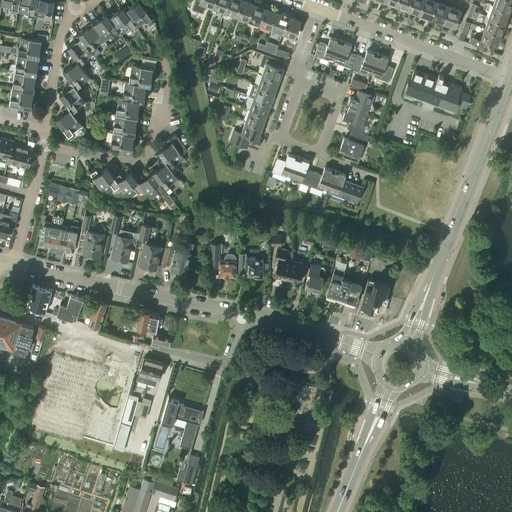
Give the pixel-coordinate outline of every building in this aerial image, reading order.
[(17,10),(18,0),(1,0),(0,7),(17,10)] [(34,15),(36,0),(18,0),(17,10),(17,13),(34,15)] [(36,0),(34,15),(33,18),(51,21),(53,0),(36,0)] [(123,9),(134,25),(136,28),(145,21),(149,26),(154,23),(137,0),(129,6),(129,5),(123,9)] [(194,0),(191,8),(203,13),(205,5),(212,7),(214,0),(194,0)] [(223,12),(227,0),(214,0),(212,7),(223,12)] [(235,16),(240,0),(227,0),(223,12),(235,16)] [(247,20),(253,3),(244,0),(240,0),(235,16),(247,20)] [(407,11),(410,0),(397,0),(395,6),(407,11)] [(418,15),(423,0),(410,0),(407,11),(418,15)] [(430,19),(436,2),(430,0),(423,0),(418,15),(430,19)] [(509,12),(511,0),(494,0),(492,6),(509,12)] [(442,23),(448,6),(436,2),(430,19),(442,23)] [(259,25),(265,7),(253,3),(247,20),(259,25)] [(448,6),(442,23),(454,28),(460,11),(448,6)] [(505,23),(509,12),(492,6),(488,17),(505,23)] [(134,25),(123,9),(122,7),(114,13),(113,12),(107,16),(118,31),(121,35),(134,25)] [(270,29),(276,12),(265,7),(259,25),(270,29)] [(282,33),(288,16),(276,12),(270,29),(282,33)] [(118,31),(107,16),(106,14),(98,20),(97,18),(90,23),(104,42),(118,31)] [(288,16),(282,33),(294,37),(300,20),(288,16)] [(500,35),(505,23),(488,17),(484,29),(500,35)] [(464,21),(460,33),(465,35),(469,23),(464,21)] [(96,47),(104,42),(90,23),(86,26),(87,28),(78,34),(93,54),(94,56),(100,53),(96,47)] [(491,45),(494,46),(496,47),(500,35),(484,29),(480,39),(474,36),(471,43),(489,49),(491,45)] [(79,64),(93,54),(78,34),(73,37),(75,41),(66,47),(74,58),(74,57),(79,64)] [(333,60),(340,40),(330,36),(327,44),(319,41),(314,55),(328,60),(328,58),(333,60)] [(17,54),(39,58),(40,48),(42,48),(43,41),(19,37),(17,54)] [(350,68),(355,54),(348,51),(351,44),(340,40),(333,60),(338,61),(337,63),(350,68)] [(199,46),(194,47),(196,55),(202,57),(205,48),(199,46)] [(217,48),(213,58),(219,60),(223,50),(217,48)] [(275,54),(287,58),(289,52),(277,48),(275,54)] [(369,73),(377,53),(366,49),(363,57),(355,54),(350,68),(364,73),(365,71),(369,73)] [(121,50),(115,55),(120,62),(126,57),(121,50)] [(310,69),(315,55),(314,55),(310,53),(305,68),(310,69)] [(377,53),(369,73),(374,75),(373,76),(387,82),(393,67),(384,65),(387,57),(377,53)] [(40,58),(39,58),(17,54),(14,71),(36,74),(37,64),(39,65),(40,58)] [(263,54),(259,65),(264,67),(262,74),(279,80),(283,68),(274,65),(276,59),(263,54)] [(89,78),(79,64),(74,57),(74,58),(69,61),(71,65),(62,71),(70,81),(75,88),(76,88),(89,78)] [(128,82),(148,85),(150,86),(151,75),(153,76),(154,69),(131,65),(128,82)] [(413,93),(430,100),(438,78),(437,78),(414,69),(410,82),(408,81),(403,94),(404,94),(411,96),(413,93)] [(37,75),(36,74),(14,71),(12,88),(33,91),(35,81),(36,81),(37,75)] [(438,78),(430,100),(447,106),(446,108),(455,111),(457,104),(465,107),(470,94),(460,90),(462,87),(448,82),(448,83),(441,81),(443,75),(439,73),(437,78),(438,78)] [(262,74),(258,86),(275,92),(279,80),(262,74)] [(86,102),(76,88),(75,88),(70,81),(65,85),(67,88),(58,94),(66,105),(66,104),(72,112),(72,111),(86,102)] [(148,85),(128,82),(125,81),(122,98),(141,101),(143,101),(145,91),(147,92),(148,85)] [(210,81),(207,89),(217,92),(219,85),(210,81)] [(252,84),(248,95),(253,97),(270,103),(275,92),(258,86),(252,84)] [(100,87),(99,94),(107,95),(108,88),(100,87)] [(35,92),(33,91),(12,88),(9,105),(31,108),(32,98),(34,98),(35,92)] [(345,107),(365,114),(367,110),(369,110),(374,96),(360,91),(357,99),(349,96),(345,107)] [(122,98),(118,97),(115,114),(137,118),(138,107),(140,108),(141,101),(122,98)] [(253,97),(249,109),(266,115),(270,103),(253,97)] [(82,125),(72,111),(72,112),(66,104),(66,105),(61,108),(63,111),(55,118),(68,136),(82,125)] [(364,119),(365,114),(345,107),(341,117),(349,120),(346,128),(351,130),(360,133),(365,120),(364,119)] [(249,109),(245,121),(262,127),(266,115),(249,109)] [(139,118),(137,118),(115,114),(113,131),(134,134),(136,124),(137,124),(139,118)] [(233,130),(229,141),(246,148),(251,136),(257,138),(262,127),(245,121),(240,133),(233,130)] [(368,136),(360,133),(351,130),(347,139),(343,137),(339,148),(343,150),(340,156),(357,162),(359,155),(360,150),(362,151),(368,136)] [(136,135),(134,134),(113,131),(110,148),(131,151),(133,141),(135,141),(136,135)] [(157,151),(163,159),(163,158),(170,169),(171,168),(184,158),(181,154),(187,150),(174,133),(163,141),(166,145),(157,151)] [(0,161),(7,163),(13,140),(3,138),(0,148),(0,161)] [(17,166),(22,147),(13,144),(14,140),(13,140),(7,163),(17,166)] [(22,147),(17,166),(28,168),(32,149),(22,147)] [(290,177),(298,157),(287,154),(284,161),(276,158),(271,172),(285,177),(286,176),(290,177)] [(308,186),(313,172),(305,169),(308,161),(298,157),(290,177),(295,179),(294,181),(308,186)] [(178,179),(171,168),(170,169),(163,158),(163,159),(157,162),(160,165),(151,172),(164,189),(178,179)] [(114,177),(106,166),(97,173),(95,169),(89,174),(105,194),(119,184),(114,177)] [(327,191),(335,171),(324,167),(321,175),(313,172),(308,186),(322,191),(322,189),(327,191)] [(135,178),(130,170),(121,176),(119,173),(114,177),(119,184),(129,198),(142,188),(143,188),(135,178)] [(335,171),(327,191),(332,192),(331,194),(356,204),(362,189),(342,182),(345,175),(335,171)] [(143,188),(142,188),(150,200),(160,193),(163,198),(168,194),(164,189),(151,172),(143,177),(141,174),(135,178),(143,188)] [(20,179),(19,186),(23,187),(26,188),(28,181),(24,181),(20,179)] [(51,182),(47,195),(57,197),(56,199),(63,201),(67,202),(70,186),(51,182)] [(70,186),(67,202),(76,204),(77,199),(80,189),(70,186)] [(80,189),(77,199),(86,201),(88,191),(80,189)] [(0,218),(0,219),(0,238),(5,239),(8,228),(14,229),(18,214),(20,207),(19,207),(12,205),(10,212),(10,214),(2,212),(0,218)] [(198,211),(198,222),(208,222),(208,212),(198,211)] [(90,215),(84,214),(82,228),(88,229),(90,215)] [(110,232),(116,233),(119,216),(114,215),(110,232)] [(39,245),(47,247),(51,231),(48,231),(50,221),(44,220),(43,222),(39,245)] [(59,232),(61,226),(61,225),(52,223),(52,222),(50,221),(48,231),(51,231),(47,247),(49,247),(48,249),(55,251),(59,232)] [(149,226),(141,224),(138,240),(146,242),(149,226)] [(68,235),(64,250),(73,252),(78,227),(71,225),(71,228),(70,228),(69,235),(68,235)] [(69,235),(70,228),(61,226),(59,232),(55,251),(62,252),(63,250),(64,250),(68,235),(69,235)] [(87,231),(82,254),(99,258),(104,235),(87,231)] [(132,238),(115,235),(111,258),(127,261),(132,238)] [(286,279),(290,260),(283,259),(286,250),(279,248),(279,246),(280,246),(280,236),(271,235),(270,245),(277,246),(274,259),(277,260),(273,276),(286,279)] [(304,242),(312,244),(314,237),(306,235),(304,242)] [(323,237),(321,247),(327,248),(336,250),(338,241),(329,239),(323,237)] [(336,250),(336,252),(340,253),(342,248),(350,251),(352,245),(338,241),(336,250)] [(219,264),(218,274),(218,276),(236,277),(236,260),(236,257),(235,254),(232,252),(228,252),(226,254),(224,256),(224,260),(220,259),(220,243),(210,242),(210,262),(213,262),(213,264),(219,264)] [(161,247),(144,243),(138,267),(155,270),(161,247)] [(350,251),(348,256),(359,259),(359,258),(362,247),(352,245),(350,251)] [(163,260),(162,263),(169,265),(169,264),(171,252),(173,247),(166,246),(163,260)] [(362,247),(359,258),(370,261),(373,249),(362,246),(362,247)] [(171,252),(169,264),(171,264),(170,269),(186,272),(190,252),(174,249),(173,253),(171,252)] [(238,263),(237,272),(244,273),(243,275),(253,276),(255,278),(260,278),(262,276),(263,260),(254,260),(254,258),(246,257),(246,252),(239,252),(238,263)] [(290,260),(286,279),(298,282),(303,263),(290,260)] [(322,283),(324,274),(325,267),(310,263),(308,270),(304,287),(318,290),(320,282),(322,283)] [(342,277),(344,272),(334,268),(326,293),(335,297),(342,277)] [(351,281),(342,277),(335,297),(345,300),(351,281)] [(360,307),(360,309),(362,311),(365,312),(368,313),(371,314),(374,314),(377,313),(377,311),(378,311),(381,298),(384,299),(384,298),(385,298),(388,284),(367,278),(359,306),(360,307)] [(351,281),(345,300),(354,303),(361,284),(351,281)] [(21,303),(22,303),(26,305),(26,306),(45,312),(52,291),(33,285),(28,298),(23,297),(21,303)] [(67,305),(61,303),(59,309),(57,314),(75,321),(83,298),(71,294),(67,305)] [(89,315),(90,316),(88,324),(91,325),(98,327),(107,303),(95,299),(91,310),(89,310),(88,313),(89,315)] [(140,309),(136,329),(155,332),(159,314),(149,312),(149,311),(140,309)] [(0,340),(11,344),(9,350),(24,355),(26,349),(27,349),(32,334),(30,333),(33,326),(19,321),(0,314),(0,340)] [(39,325),(35,336),(38,337),(42,339),(46,327),(39,325)] [(154,333),(151,344),(159,346),(159,343),(169,345),(171,337),(161,335),(154,333)] [(59,348),(56,347),(45,383),(54,386),(51,393),(54,394),(52,400),(50,399),(47,408),(50,408),(48,414),(45,413),(43,422),(45,423),(43,428),(41,428),(40,429),(64,436),(83,375),(96,379),(101,361),(98,360),(101,354),(61,341),(59,348)] [(147,383),(153,360),(143,357),(138,372),(137,380),(147,383)] [(153,360),(147,383),(154,385),(156,378),(159,378),(163,363),(153,360)] [(290,377),(289,377),(278,374),(275,384),(299,390),(302,380),(301,380),(301,379),(291,376),(290,377)] [(168,396),(160,424),(171,427),(174,416),(187,420),(179,445),(180,445),(190,448),(192,441),(197,423),(199,424),(203,410),(178,403),(179,401),(168,398),(169,396),(168,396)] [(129,397),(122,421),(130,423),(133,414),(139,416),(145,417),(149,404),(142,403),(141,402),(142,401),(138,400),(129,397)] [(114,448),(122,450),(130,425),(121,423),(114,448)] [(191,483),(196,466),(185,463),(183,469),(180,468),(177,479),(191,483)] [(155,481),(151,493),(173,500),(177,488),(170,486),(171,482),(158,477),(156,481),(155,481)] [(144,511),(151,493),(155,481),(154,481),(154,482),(150,481),(143,479),(140,489),(129,485),(120,511),(144,511)] [(32,510),(30,511),(41,511),(37,510),(45,486),(37,484),(36,489),(32,501),(34,502),(33,504),(31,508),(31,510),(32,510)] [(0,499),(0,511),(6,511),(10,503),(9,502),(12,492),(13,490),(7,488),(6,490),(3,500),(0,499)] [(10,503),(6,511),(17,511),(20,506),(20,504),(20,501),(22,497),(13,494),(10,503)] [(22,507),(19,511),(30,511),(32,510),(31,510),(31,508),(33,504),(26,502),(25,508),(22,507)]
